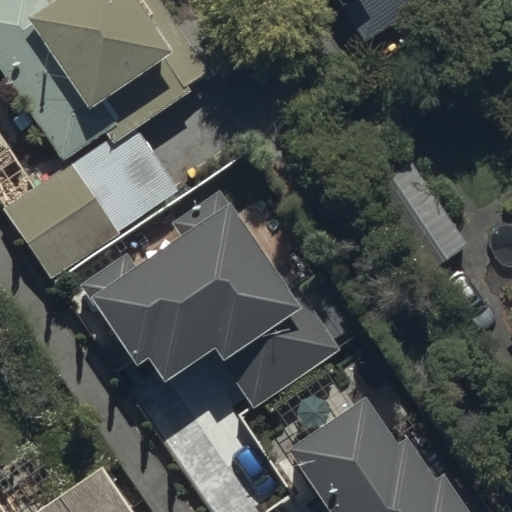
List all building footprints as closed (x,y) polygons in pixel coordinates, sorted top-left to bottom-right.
[(183,191),(140,131),(193,92),(188,86),(211,70),(162,0),(0,0),(0,69),(67,165),(35,188),(21,167),(13,173),(7,164),(0,169),(0,206),(53,282),(183,191)] [(335,0),(364,43),(431,0),(335,0)] [(419,275),(467,243),(407,152),(358,183),(419,275)] [(182,238),(139,266),(130,252),(80,284),(95,308),(100,305),(141,367),(152,360),(167,383),(216,352),(254,410),(342,353),(305,297),(300,300),(236,203),(231,206),(222,193),(174,225),(182,238)] [(367,398),(289,449),(323,501),(307,511),(473,511),(446,469),(434,477),(410,439),(398,446),(367,398)] [(136,511),(105,467),(41,511),(11,511),(2,499),(0,500),(0,511),(136,511)]
